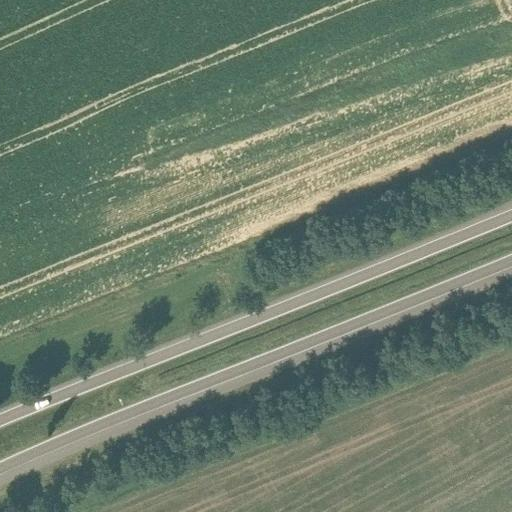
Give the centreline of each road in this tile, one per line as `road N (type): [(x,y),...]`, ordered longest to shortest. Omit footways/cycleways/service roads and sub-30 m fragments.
road 1 (primary): [(0,471),(511,262)]
road 2 (primary): [(511,217),(0,423)]
